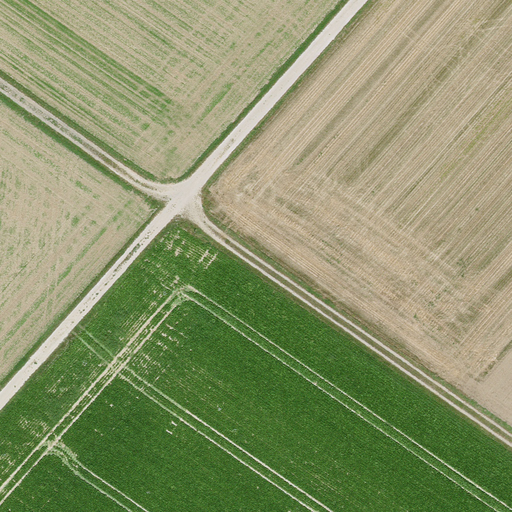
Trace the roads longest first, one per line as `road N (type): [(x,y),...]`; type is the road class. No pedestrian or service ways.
road 1 (track): [(511,448),(0,87)]
road 2 (track): [(363,0),(0,411)]
